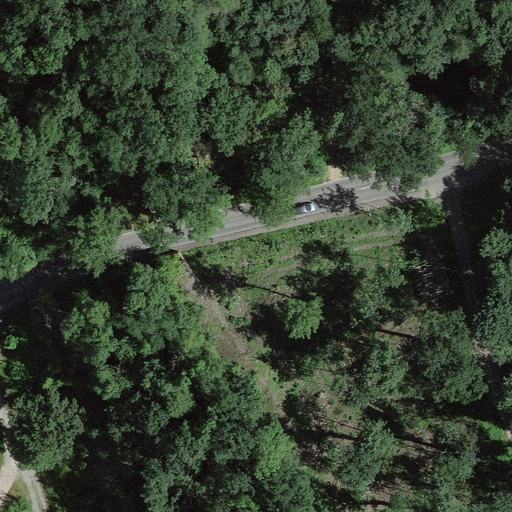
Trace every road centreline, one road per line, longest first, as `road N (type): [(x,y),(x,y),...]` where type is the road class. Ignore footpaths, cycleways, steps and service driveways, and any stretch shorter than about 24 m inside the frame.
road 1 (tertiary): [(511,148),(69,264),(0,297)]
road 2 (track): [(511,451),(448,170)]
road 3 (track): [(301,0),(339,193)]
